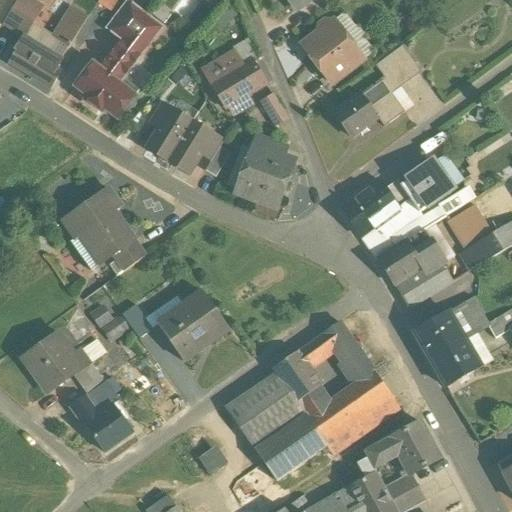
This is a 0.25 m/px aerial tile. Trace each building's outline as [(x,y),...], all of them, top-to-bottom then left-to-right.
[(44,9),(29,0),(20,0),(18,4),(39,17),(44,9)] [(102,0),(99,7),(111,14),(118,0),(102,0)] [(285,0),(296,13),(312,0),(285,0)] [(39,17),(18,4),(7,22),(28,35),(34,25),(39,17)] [(128,5),(108,31),(123,43),(124,42),(142,56),(161,31),(128,5)] [(25,39),(62,62),(70,48),(61,42),(70,26),(80,32),(88,19),(71,8),(53,37),(34,25),(28,35),(25,39)] [(364,62),(334,23),(332,25),(324,24),(319,28),(318,35),(302,47),(332,86),(364,62)] [(70,26),(61,42),(70,48),(80,32),(70,26)] [(62,62),(25,39),(18,51),(17,52),(19,53),(11,65),(51,90),(61,74),(57,71),(58,70),(57,69),(62,62)] [(123,43),(101,72),(119,86),(123,80),(142,56),(124,42),(123,43)] [(403,49),(375,68),(384,81),(394,96),(421,76),(403,49)] [(235,54),(203,74),(211,86),(212,87),(244,67),(235,54)] [(268,86),(253,61),(244,67),(212,87),(211,86),(211,87),(225,111),(229,109),(228,108),(246,98),(247,98),(268,86)] [(101,72),(94,66),(76,90),(88,99),(86,102),(102,114),(104,111),(118,122),(140,93),(123,80),(119,86),(101,72)] [(394,96),(384,81),(362,97),(378,122),(377,123),(383,131),(404,116),(391,98),(394,96)] [(362,97),(361,97),(333,116),(350,141),(377,123),(378,122),(362,97)] [(246,98),(228,108),(229,109),(233,116),(251,106),(247,98),(246,98)] [(276,102),(264,109),(276,128),(288,120),(276,102)] [(175,111),(163,104),(151,124),(161,130),(172,113),(173,114),(175,111)] [(173,114),(172,113),(161,130),(149,150),(169,163),(192,125),(173,114)] [(192,125),(169,163),(189,175),(202,155),(213,138),(211,137),(192,125)] [(225,141),(213,134),(211,137),(213,138),(202,155),(212,162),(220,149),(225,141)] [(288,148),(259,137),(255,147),(284,158),(288,148)] [(284,158),(255,147),(246,171),(286,187),(295,163),(284,158)] [(231,156),(220,149),(212,162),(205,173),(217,180),(231,156)] [(433,165),(409,182),(401,188),(400,188),(410,202),(419,215),(428,209),(428,208),(452,192),(433,165)] [(286,187),(246,171),(237,195),(277,211),(286,187)] [(397,182),(385,191),(399,210),(410,202),(400,188),(401,188),(397,182)] [(380,183),(341,213),(359,240),(399,210),(385,191),(380,183)] [(109,191),(64,224),(76,241),(82,236),(104,266),(115,258),(134,244),(135,243),(114,214),(121,209),(109,191)] [(511,225),(492,238),(475,209),(447,226),(464,255),(458,258),(468,276),(471,274),(470,273),(483,265),(484,266),(511,249),(511,225)] [(380,230),(361,244),(374,264),(376,263),(396,250),(380,230)] [(396,250),(376,263),(407,313),(453,285),(442,268),(444,267),(424,233),(396,250)] [(134,244),(115,258),(125,273),(144,259),(134,244)] [(204,295),(158,328),(184,364),(201,352),(198,347),(226,327),(204,295)] [(449,316),(464,341),(488,326),(473,301),(449,316)] [(137,308),(123,318),(140,341),(154,332),(137,308)] [(510,330),(511,328),(511,313),(491,326),(498,337),(510,330)] [(449,316),(415,335),(430,362),(464,341),(449,316)] [(339,326),(324,336),(335,351),(345,365),(359,355),(339,326)] [(76,358),(59,335),(23,362),(35,379),(36,378),(49,395),(74,378),(88,367),(88,366),(80,355),(76,358)] [(335,351),(324,336),(312,345),(323,360),(335,351)] [(464,341),(430,362),(447,390),(481,370),(464,341)] [(312,345),(297,355),(307,371),(323,360),(312,345)] [(307,371),(297,355),(273,372),(276,377),(297,406),(320,389),(307,371)] [(373,375),(359,355),(345,365),(339,369),(353,389),(373,375)] [(88,367),(74,378),(88,397),(106,384),(91,364),(88,366),(88,367)] [(331,404),(307,421),(324,446),(348,429),(391,399),(373,375),(353,389),(331,404)] [(297,406),(276,377),(226,412),(255,453),(305,418),(297,406)] [(121,403),(107,383),(106,384),(88,397),(72,409),(105,455),(134,434),(115,408),(121,403)] [(320,389),(297,406),(305,418),(307,421),(331,404),(320,389)] [(391,399),(348,429),(357,443),(400,413),(391,399)] [(305,418),(255,453),(277,485),(327,450),(307,421),(305,418)] [(421,425),(366,454),(375,470),(393,461),(399,473),(405,470),(409,478),(441,461),(421,425)] [(348,429),(324,446),(327,450),(334,459),(357,443),(348,429)] [(198,459),(209,475),(227,463),(216,447),(198,459)] [(511,456),(497,465),(503,476),(511,470),(511,456)] [(511,470),(503,476),(511,492),(511,470)] [(394,511),(390,504),(375,476),(349,490),(360,511),(394,511)] [(416,489),(390,504),(394,511),(411,511),(425,504),(416,489)] [(360,511),(349,490),(310,511),(360,511)] [(172,511),(177,509),(170,498),(148,511),(172,511)]
